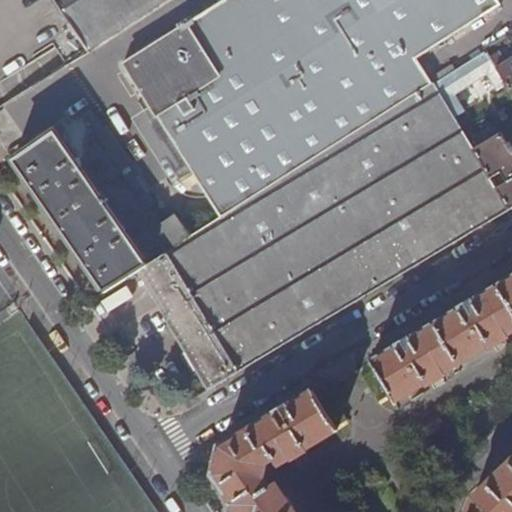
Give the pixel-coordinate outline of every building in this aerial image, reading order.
[(54,0),(90,53),(170,0),(54,0)] [(194,174),(221,218),(431,84),(414,57),(499,2),(497,0),(221,0),(186,23),(183,19),(177,22),(179,27),(125,62),(151,104),(194,174)] [(485,49),(433,82),(454,118),(464,112),(454,95),(488,73),(498,89),(506,84),(490,56),(485,49)] [(498,51),(490,56),(506,84),(511,93),(511,54),(508,57),(509,60),(504,62),(498,51)] [(137,271),(208,389),(399,275),(508,209),(496,188),(490,178),(472,149),(454,118),(433,82),(431,84),(221,218),(190,237),(175,247),(147,265),(137,271)] [(176,186),(194,174),(151,104),(132,116),(176,186)] [(85,115),(175,247),(190,237),(175,214),(167,219),(92,110),(85,115)] [(104,293),(137,271),(147,265),(56,131),(13,160),(104,293)] [(496,188),(508,209),(511,206),(511,138),(504,143),(499,133),(472,149),(490,178),(500,172),(506,182),(496,188)] [(511,277),(474,301),(472,299),(458,307),(459,309),(411,338),(409,336),(396,345),(397,346),(371,362),(395,402),(425,384),(427,385),(443,376),(442,374),(489,345),(491,347),(507,337),(507,336),(511,332),(511,277)] [(295,511),(294,510),(296,508),(287,495),(284,496),(275,482),(269,486),(264,478),(266,475),(270,467),(268,464),(276,459),(279,465),(292,457),(293,459),(309,449),(308,448),(337,430),(313,390),(289,405),(287,403),(274,411),(274,413),(220,446),(213,475),(238,511),(295,511)] [(511,511),(511,458),(509,462),(510,463),(473,498),(467,511),(511,511)]
